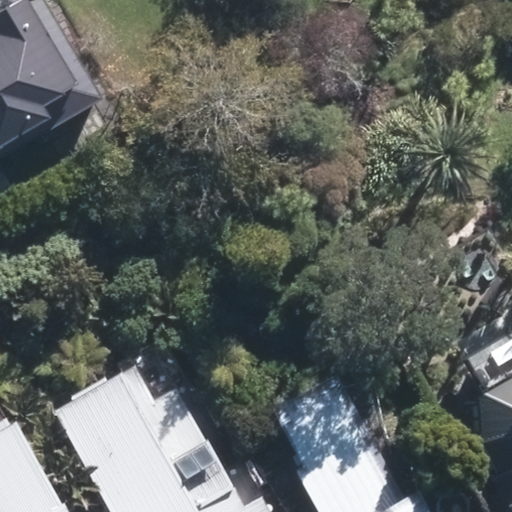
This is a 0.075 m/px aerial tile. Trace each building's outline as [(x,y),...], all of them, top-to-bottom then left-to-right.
[(0,154),(100,97),(43,0),(28,0),(0,16),(0,154)] [(144,511),(262,511),(234,464),(214,476),(153,372),(137,383),(113,342),(34,388),(106,511),(130,511),(141,505),(144,511)] [(416,511),(400,483),(392,488),(323,368),(258,405),(290,462),(283,465),(309,511),(416,511)] [(465,388),(468,434),(488,469),(477,474),(498,511),(511,511),(511,376),(500,368),(465,388)] [(0,511),(74,511),(71,506),(60,511),(54,511),(0,422),(0,511)]
